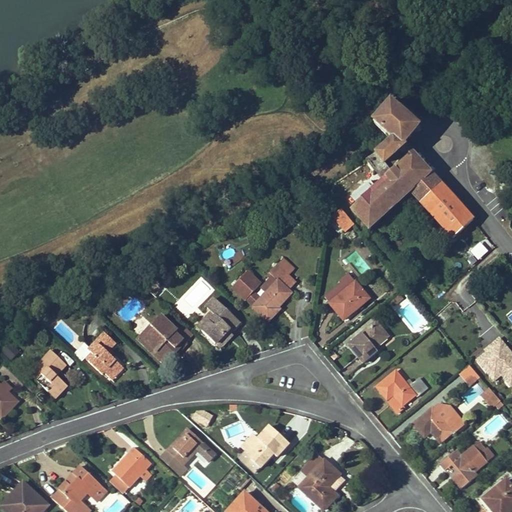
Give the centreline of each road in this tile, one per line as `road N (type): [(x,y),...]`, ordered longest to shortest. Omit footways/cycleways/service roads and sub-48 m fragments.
road 1 (residential): [(175,388),(302,348),(369,429)]
road 2 (residential): [(175,388),(245,390),(331,410),(369,429)]
road 3 (residential): [(0,452),(175,388)]
